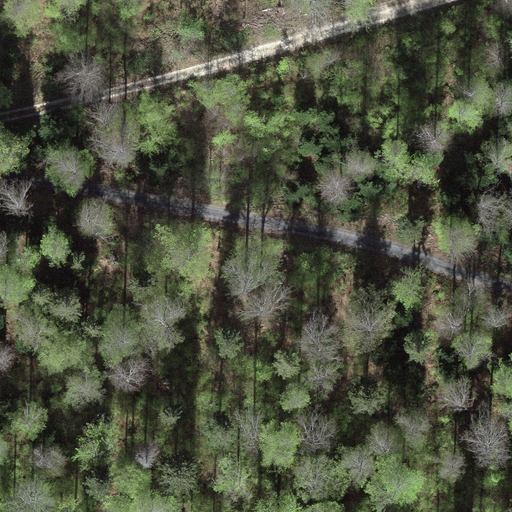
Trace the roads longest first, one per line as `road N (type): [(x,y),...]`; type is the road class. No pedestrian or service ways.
road 1 (unclassified): [(511,287),(317,233),(0,174)]
road 2 (track): [(437,0),(0,116)]
